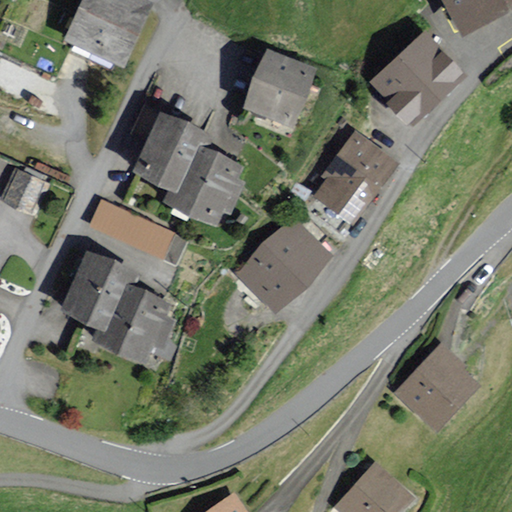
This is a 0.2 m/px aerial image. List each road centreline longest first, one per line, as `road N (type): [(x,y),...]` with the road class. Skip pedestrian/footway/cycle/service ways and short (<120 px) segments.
road 1 (residential): [(511,26),(489,41),(474,76),(424,138),(340,273),(237,408),(173,449),(167,469)]
road 2 (unclassified): [(167,469),(220,460),(311,401),(511,212)]
road 3 (residential): [(165,26),(0,387)]
road 4 (unclassified): [(0,422),(124,464),(167,469)]
road 5 (track): [(511,148),(435,261),(435,288)]
